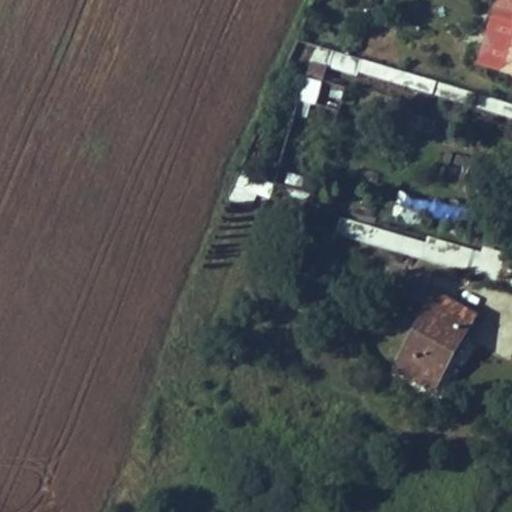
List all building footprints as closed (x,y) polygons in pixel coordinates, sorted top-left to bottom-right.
[(511,23),(498,71),(511,74),(511,23)] [(311,56),(305,70),(339,85),(346,71),(311,56)] [(339,85),(305,70),(259,173),(294,188),(339,85)] [(294,188),(259,173),(253,187),(288,202),(294,188)] [(422,287),(425,274),(403,270),(398,292),(414,295),(416,285),(422,287)] [(433,388),(474,316),(438,295),(397,367),(433,388)]
